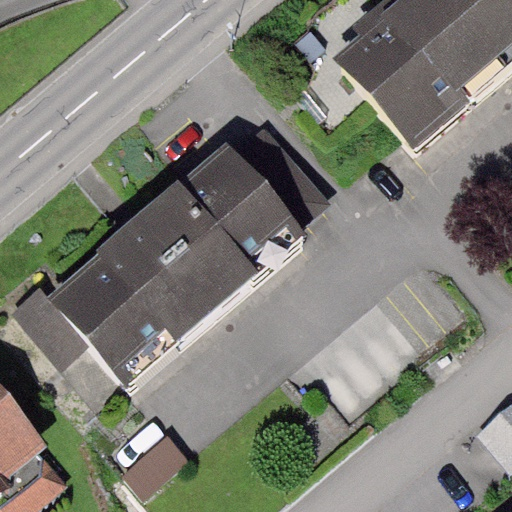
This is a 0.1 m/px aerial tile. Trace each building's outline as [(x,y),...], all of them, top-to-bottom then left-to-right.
[(344,75),(416,160),(511,79),(511,0),(432,0),(400,27),(391,17),(363,41),(372,52),(344,75)] [(263,139),(57,313),(130,399),(303,253),(294,243),(327,215),(263,139)] [(60,333),(36,305),(18,320),(41,348),(60,333)] [(0,504),(4,501),(25,503),(44,484),(44,468),(0,416),(0,504)] [(511,416),(484,440),(511,472),(511,416)] [(189,468),(170,447),(127,483),(145,505),(189,468)]
